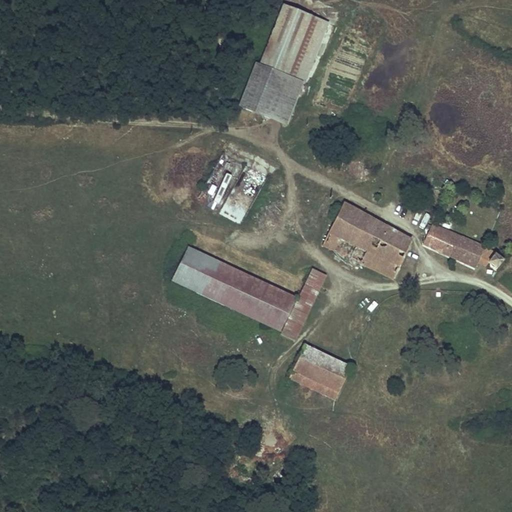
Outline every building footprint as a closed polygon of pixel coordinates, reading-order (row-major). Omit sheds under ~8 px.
[(283,7),(260,64),(259,65),(255,65),(238,107),(285,126),(302,83),(304,84),(328,25),(283,7)] [(336,237),(399,267),(411,241),(343,204),(323,246),(330,249),(336,237)] [(431,226),(423,244),(476,268),(478,263),(485,267),(488,263),(497,269),(503,261),(495,254),(484,248),(431,226)] [(330,249),(393,279),(399,267),(336,237),(330,249)] [(171,281),(279,333),(296,298),(188,246),(171,281)] [(280,335),(294,341),(326,276),(312,269),(280,335)] [(304,346),(293,369),(339,391),(350,368),(304,346)] [(293,369),(289,378),(335,400),(339,391),(293,369)]
